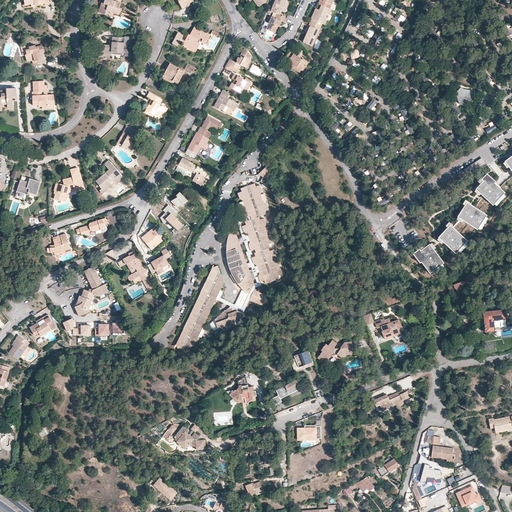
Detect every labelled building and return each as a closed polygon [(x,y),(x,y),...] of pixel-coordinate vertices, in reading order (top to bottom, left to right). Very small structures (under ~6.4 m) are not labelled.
[(105,14),(107,10),(115,13),(119,14),(121,9),(119,8),(120,3),(111,0),(104,0),(104,3),(102,2),(98,12),(105,14)] [(188,6),(186,4),(189,3),(190,3),(194,1),(193,0),(177,0),(182,9),(188,6)] [(278,16),(280,12),(284,2),(285,0),(273,0),(269,11),(275,14),(278,16)] [(317,0),(318,0),(316,4),(319,5),(327,9),(329,6),(331,2),(331,0),(317,0)] [(398,10),(405,14),(409,6),(402,1),(398,10)] [(326,19),(324,19),(325,14),(328,15),(330,10),(327,9),(319,5),(317,10),(314,9),(310,19),(308,22),(319,27),(320,24),(323,25),(326,19)] [(392,6),(389,10),(396,16),(399,11),(392,6)] [(113,18),(115,13),(107,10),(105,14),(98,12),(98,13),(113,18)] [(273,18),(270,17),(264,30),(273,34),(279,21),(283,23),(285,19),(278,16),(275,14),(273,18)] [(366,18),(362,25),(369,29),(373,22),(366,18)] [(315,34),(314,34),(316,29),(317,30),(319,27),(308,22),(306,26),(308,27),(301,42),(310,46),(315,34)] [(204,38),(206,33),(195,27),(192,31),(204,38)] [(199,43),(198,43),(199,39),(202,41),(202,42),(206,45),(211,36),(206,33),(204,38),(192,31),(190,36),(189,35),(185,41),(184,44),(183,45),(191,50),(193,47),(196,48),(199,43)] [(184,44),(185,41),(182,39),(184,36),(180,34),(179,36),(178,35),(173,44),(178,46),(181,42),(184,44)] [(382,43),(388,47),(392,39),(385,35),(382,43)] [(112,45),(102,44),(101,54),(123,55),(123,56),(130,57),(130,47),(128,47),(128,44),(130,44),(131,36),(124,36),(124,37),(113,37),(112,45)] [(25,49),(27,53),(25,55),(27,61),(32,60),(35,59),(35,61),(36,61),(42,59),(40,53),(44,52),(42,45),(36,47),(35,45),(29,47),(28,47),(25,49)] [(350,49),(346,56),(353,59),(357,52),(350,49)] [(247,63),(248,64),(250,60),(252,61),(254,58),(252,56),(248,52),(244,50),(241,55),(242,56),(240,59),(238,58),(237,61),(238,61),(236,63),(230,60),(228,64),(238,69),(240,65),(242,66),(244,68),(247,63)] [(302,60),(301,61),(296,58),(292,56),(293,54),(290,52),(283,61),(291,66),(300,72),(301,73),(307,64),(302,60)] [(347,63),(350,58),(345,55),(342,60),(347,63)] [(188,64),(185,69),(199,76),(201,71),(188,64)] [(228,64),(225,68),(231,72),(232,71),(239,74),(241,71),(239,70),(238,69),(228,64)] [(178,85),(185,72),(170,65),(167,71),(165,70),(162,77),(163,78),(165,75),(174,80),(173,82),(178,85)] [(370,65),(366,73),(373,76),(377,69),(370,65)] [(291,66),(290,69),(298,75),(300,72),(291,66)] [(233,79),(236,81),(234,84),(233,84),(230,88),(241,94),(243,89),(245,85),(248,87),(250,82),(234,74),(232,78),(233,79)] [(338,91),(342,83),(334,79),(331,87),(338,91)] [(44,81),(33,81),(34,92),(32,92),(33,105),(38,105),(38,106),(42,106),(54,105),(54,94),(47,95),(44,95),(42,95),(42,91),(44,91),(44,85),(44,81)] [(353,86),(350,91),(357,95),(360,90),(353,86)] [(469,87),(461,92),(460,102),(468,107),(477,102),(478,93),(469,87)] [(6,90),(7,93),(1,93),(1,91),(0,90),(0,104),(2,104),(7,104),(7,108),(13,107),(13,100),(13,99),(12,97),(16,95),(16,88),(6,88),(6,90)] [(235,111),(239,104),(228,98),(230,93),(223,90),(221,94),(222,95),(221,97),(219,97),(217,102),(218,103),(216,107),(223,111),(226,106),(233,109),(235,111)] [(148,115),(150,112),(158,116),(161,111),(163,113),(166,107),(159,104),(162,99),(149,92),(147,97),(154,101),(151,106),(149,105),(145,113),(148,115)] [(351,105),(357,108),(361,100),(354,96),(351,105)] [(147,97),(144,102),(149,105),(151,106),(154,101),(147,97)] [(371,109),(376,102),(372,99),(367,106),(371,109)] [(405,109),(401,111),(403,116),(399,118),(401,122),(409,118),(405,109)] [(148,115),(160,122),(165,114),(163,113),(161,111),(158,116),(150,112),(148,115)] [(223,124),(208,116),(202,127),(201,127),(198,133),(204,136),(207,131),(209,132),(212,127),(219,131),(223,124)] [(411,135),(417,131),(411,122),(405,126),(411,135)] [(485,130),(488,134),(497,129),(492,122),(488,124),(490,127),(485,130)] [(342,129),(336,123),(332,127),(338,133),(342,129)] [(132,129),(127,126),(123,132),(128,135),(132,129)] [(352,141),(360,133),(355,128),(348,136),(352,141)] [(141,134),(132,129),(128,135),(123,132),(120,138),(125,141),(123,143),(122,145),(132,150),(141,134)] [(209,139),(204,136),(198,133),(197,132),(188,149),(197,154),(201,147),(202,148),(203,146),(205,147),(210,139),(209,139)] [(197,154),(188,149),(186,153),(195,158),(197,154)] [(431,165),(435,162),(431,154),(426,156),(431,165)] [(206,178),(209,172),(182,157),(178,164),(193,172),(195,173),(191,179),(197,182),(197,183),(202,185),(205,178),(206,178)] [(474,169),(485,164),(483,159),(472,165),(474,169)] [(103,189),(113,180),(115,182),(116,184),(124,177),(109,160),(104,164),(109,170),(96,181),(102,188),(103,189)] [(268,178),(270,177),(266,165),(257,173),(268,178)] [(78,168),(70,170),(72,178),(63,180),(64,184),(63,184),(56,182),(54,190),(54,193),(56,193),(54,198),(64,201),(65,199),(65,195),(66,191),(68,191),(68,190),(74,188),(75,190),(83,188),(78,168)] [(488,176),(494,182),(495,181),(487,173),(482,179),(484,181),(488,176)] [(505,192),(494,182),(488,176),(484,181),(476,189),(493,205),(494,203),(504,194),(505,192)] [(41,182),(30,178),(28,182),(20,180),(15,197),(17,198),(18,192),(28,195),(29,192),(36,195),(41,182)] [(115,182),(113,180),(103,189),(102,188),(99,190),(102,193),(115,182)] [(239,196),(242,196),(246,209),(243,209),(245,215),(249,214),(251,217),(258,215),(265,213),(264,209),(268,207),(267,202),(263,203),(259,190),(262,189),(260,183),(256,184),(255,181),(241,186),(241,189),(237,191),(239,196)] [(68,190),(68,191),(66,191),(65,195),(65,199),(66,200),(69,192),(75,190),(74,188),(68,190)] [(178,197),(171,201),(178,208),(189,201),(180,192),(177,196),(178,197)] [(504,194),(494,203),(496,205),(505,195),(504,194)] [(467,202),(457,216),(477,229),(478,228),(485,217),(486,215),(467,202)] [(178,214),(169,205),(164,211),(167,214),(165,216),(164,215),(161,218),(165,224),(168,221),(176,228),(173,231),(176,234),(184,226),(175,217),(178,214)] [(148,218),(149,220),(154,225),(158,222),(151,214),(147,218),(148,218)] [(269,235),(267,236),(263,223),(265,222),(263,216),(259,218),(258,215),(251,217),(244,220),(244,223),(241,224),(243,230),(245,229),(249,242),(247,243),(249,249),(253,247),(254,250),(266,246),(269,245),(268,242),(271,241),(269,235)] [(37,219),(39,225),(46,222),(44,216),(37,219)] [(485,217),(478,228),(480,229),(487,218),(485,217)] [(105,219),(105,218),(89,223),(88,224),(79,227),(81,234),(85,233),(85,234),(88,233),(90,230),(92,230),(95,231),(95,233),(101,231),(100,229),(102,229),(104,226),(104,225),(106,224),(107,222),(106,219),(105,219)] [(450,225),(439,237),(456,253),(457,252),(466,242),(467,241),(450,225)] [(162,240),(153,229),(148,233),(149,235),(143,240),(151,249),(162,240)] [(226,238),(224,246),(224,248),(225,256),(226,262),(227,267),(229,272),(227,272),(231,280),(233,283),(235,284),(237,287),(242,291),(247,295),(252,282),(235,234),(228,231),(227,233),(226,238)] [(65,234),(55,237),(56,239),(52,240),(54,245),(52,246),(52,248),(49,248),(50,252),(53,252),(54,254),(57,253),(62,252),(61,250),(64,249),(65,251),(70,249),(65,234)] [(468,244),(466,242),(457,252),(459,253),(468,244)] [(421,251),(416,254),(422,262),(430,273),(432,272),(442,264),(444,263),(430,244),(421,251)] [(251,261),(254,260),(258,273),(256,274),(258,280),(262,279),(263,281),(277,277),(276,274),(280,273),(278,267),(276,268),(271,254),(274,253),(272,248),(268,249),(266,246),(254,250),(252,251),(253,254),(249,255),(251,261)] [(112,249),(104,254),(108,261),(108,262),(117,258),(112,249)] [(154,260),(152,262),(152,263),(148,265),(152,273),(157,270),(163,267),(169,264),(166,259),(170,256),(166,249),(161,251),(164,255),(156,259),(154,260)] [(416,254),(421,251),(419,249),(413,253),(420,263),(422,262),(416,254)] [(143,274),(144,273),(132,252),(128,254),(129,256),(126,257),(117,263),(120,267),(125,264),(131,274),(127,276),(133,285),(140,281),(140,280),(138,277),(143,274)] [(100,265),(108,261),(104,254),(96,258),(100,265)] [(442,264),(432,272),(433,274),(444,266),(442,264)] [(102,285),(93,266),(84,271),(93,289),(102,285)] [(195,346),(196,343),(198,340),(199,336),(205,325),(203,324),(204,321),(206,321),(208,316),(207,315),(208,312),(210,312),(213,307),(211,305),(212,302),(214,303),(221,288),(219,287),(220,284),(222,285),(223,282),(221,275),(220,275),(216,266),(211,268),(211,269),(212,270),(211,273),(210,273),(207,279),(208,279),(207,282),(206,281),(199,297),(200,297),(199,300),(197,300),(195,306),(196,306),(195,309),(193,309),(191,315),(192,315),(191,319),(190,318),(183,333),(184,334),(183,337),(181,336),(179,342),(180,342),(179,345),(178,345),(177,346),(178,350),(187,348),(189,349),(195,346)] [(140,280),(140,281),(144,286),(149,284),(145,278),(140,280)] [(453,284),(456,291),(464,288),(462,284),(465,283),(464,280),(453,284)] [(99,299),(109,294),(105,284),(102,285),(93,289),(92,289),(90,288),(89,291),(95,293),(93,296),(99,299)] [(80,300),(79,302),(80,304),(75,306),(79,316),(90,311),(89,308),(91,304),(93,296),(95,293),(89,291),(84,289),(81,296),(80,295),(78,300),(80,300)] [(252,290),(248,299),(260,304),(267,301),(265,294),(252,290)] [(215,319),(216,320),(230,308),(229,308),(215,319)] [(216,320),(218,328),(236,322),(241,320),(240,319),(242,313),(230,308),(216,320)] [(494,323),(493,320),(506,319),(505,309),(497,310),(485,311),(483,312),(485,329),(494,328),(494,323)] [(374,322),(371,312),(362,315),(366,325),(374,322)] [(236,322),(237,325),(243,323),(242,320),(244,313),(242,313),(240,319),(241,320),(236,322)] [(48,314),(39,320),(40,321),(30,327),(34,335),(39,332),(40,335),(51,329),(47,323),(52,321),(48,314)] [(402,326),(399,319),(386,324),(384,325),(382,319),(374,322),(377,328),(380,327),(382,331),(384,337),(385,337),(386,339),(391,337),(390,335),(398,332),(397,328),(399,327),(402,326)] [(113,322),(113,335),(126,335),(126,329),(124,329),(124,325),(122,320),(118,320),(118,322),(113,322)] [(214,321),(209,324),(213,331),(218,328),(214,321)] [(95,329),(95,335),(109,335),(109,324),(99,324),(99,329),(95,329)] [(93,339),(93,327),(83,327),(83,335),(81,335),(81,328),(73,328),(73,339),(93,339)] [(390,335),(391,337),(401,333),(399,327),(397,328),(398,332),(390,335)] [(22,352),(27,346),(29,343),(18,335),(16,338),(14,341),(16,343),(14,346),(9,353),(17,359),(22,352)] [(326,361),(331,355),(335,349),(334,347),(337,343),(332,340),(328,345),(326,343),(321,350),(322,351),(317,358),(321,360),(323,358),(326,361)] [(351,354),(351,350),(353,350),(351,341),(344,342),(340,347),(341,349),(337,354),(341,357),(346,356),(346,355),(351,354)] [(346,356),(355,355),(353,341),(351,341),(353,350),(351,350),(351,354),(346,355),(346,356)] [(290,359),(295,372),(315,365),(311,352),(290,359)] [(0,385),(4,386),(9,371),(5,370),(6,366),(0,364),(0,385)] [(301,388),(296,379),(277,390),(280,394),(282,398),(301,388)] [(242,397),(244,397),(245,403),(248,404),(249,401),(254,400),(255,399),(255,396),(256,396),(255,391),(254,391),(253,386),(248,387),(247,381),(238,383),(238,388),(236,390),(232,391),(232,392),(230,395),(233,398),(234,397),(236,399),(238,400),(242,399),(242,397)] [(410,390),(404,393),(403,390),(388,397),(387,394),(373,400),(376,406),(379,404),(382,410),(393,404),(412,395),(410,390)] [(275,405),(283,401),(282,398),(280,394),(272,399),(275,405)] [(233,398),(238,403),(242,402),(243,406),(245,405),(245,403),(244,397),(242,397),(242,399),(238,400),(236,399),(234,397),(233,398)] [(511,428),(511,423),(510,415),(494,419),(494,418),(489,419),(491,429),(496,428),(496,430),(507,427),(508,429),(511,428)] [(316,437),(321,437),(321,425),(316,425),(316,424),(304,424),(304,427),(297,427),(297,439),(302,438),(302,436),(311,436),(311,438),(316,438),(316,437)] [(171,441),(173,440),(184,450),(185,448),(188,448),(190,448),(193,448),(194,449),(195,451),(205,449),(204,445),(199,446),(198,441),(198,437),(193,434),(190,438),(186,434),(183,432),(185,430),(185,429),(181,426),(177,431),(171,425),(168,428),(171,432),(164,439),(166,441),(168,442),(169,442),(170,442),(171,441)] [(430,441),(429,445),(440,446),(441,438),(433,437),(432,442),(430,441)] [(456,448),(459,445),(452,437),(449,440),(456,448)] [(270,441),(263,443),(265,449),(261,451),(261,454),(264,462),(269,460),(268,457),(270,456),(269,454),(275,453),(270,441)] [(453,454),(454,449),(433,446),(431,457),(442,459),(446,459),(446,460),(446,461),(454,462),(454,459),(455,458),(454,457),(455,454),(453,454)] [(326,458),(326,448),(293,460),(293,471),(301,470),(303,466),(326,458)] [(378,469),(382,476),(398,465),(394,459),(391,461),(389,458),(383,462),(385,464),(378,469)] [(442,478),(441,470),(430,469),(430,465),(425,464),(420,481),(422,482),(442,478)] [(363,491),(367,487),(370,490),(373,487),(366,477),(356,483),(357,484),(363,491)] [(177,493),(160,478),(154,485),(161,491),(163,489),(165,492),(164,494),(171,500),(177,493)] [(451,487),(457,484),(455,478),(448,481),(451,487)] [(262,486),(262,484),(258,486),(257,482),(246,486),(248,493),(252,494),(256,493),(254,489),(262,486)] [(411,482),(410,487),(413,493),(416,502),(421,500),(416,488),(416,483),(411,482)] [(473,485),(457,492),(463,505),(476,499),(478,502),(483,500),(479,492),(477,493),(473,485)] [(502,485),(500,492),(510,493),(510,486),(502,485)] [(231,511),(228,504),(226,504),(227,502),(223,501),(221,504),(216,502),(213,510),(216,511),(231,511)]
